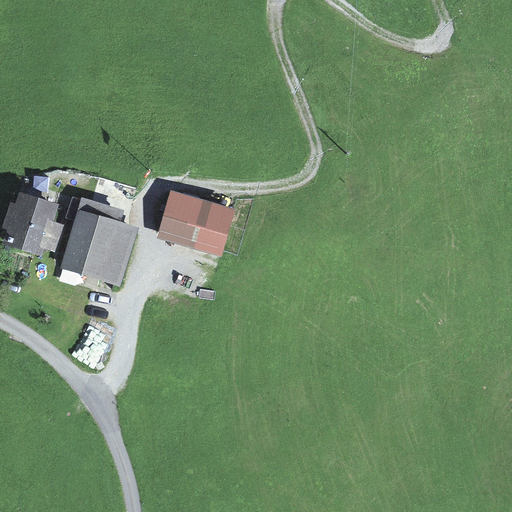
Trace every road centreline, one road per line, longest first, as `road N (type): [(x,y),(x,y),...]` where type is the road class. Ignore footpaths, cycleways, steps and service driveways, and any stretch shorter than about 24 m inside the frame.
road 1 (track): [(279,0),(280,50),(313,135),(312,172),(291,185),(254,190),(156,188),(126,335),(97,404)]
road 2 (unclassified): [(133,511),(120,453),(97,404),(51,353),(0,319)]
road 3 (track): [(437,0),(446,26),(425,45),(395,40),(330,0)]
